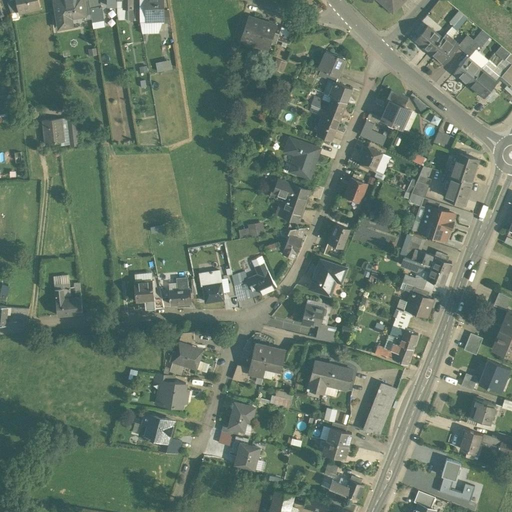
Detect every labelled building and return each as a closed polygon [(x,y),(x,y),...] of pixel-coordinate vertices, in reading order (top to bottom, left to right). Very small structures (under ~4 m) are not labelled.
[(16,0),(7,0),(12,11),(19,10),(16,0)] [(39,0),(16,0),(19,10),(40,5),(39,0)] [(84,12),(85,18),(92,17),(89,0),(54,0),(56,6),(58,16),(57,16),(59,26),(70,24),(69,16),(77,15),(76,13),(84,12)] [(101,4),(100,0),(89,0),(92,17),(94,27),(105,25),(102,4),(101,4)] [(140,18),(139,0),(133,0),(133,6),(128,6),(128,18),(140,18)] [(160,0),(145,0),(146,20),(163,19),(163,9),(161,9),(160,0)] [(377,0),(393,14),(405,0),(377,0)] [(449,21),(453,24),(462,13),(458,9),(449,21)] [(453,24),(451,26),(456,30),(467,17),(462,13),(453,24)] [(276,24),(249,15),(241,40),(267,49),(269,42),(273,31),(276,24)] [(441,38),(427,25),(415,39),(430,51),(441,38)] [(294,30),(281,26),(279,33),(277,39),(289,44),(294,30)] [(481,29),(473,39),(480,44),(479,46),(481,47),(490,36),(481,29)] [(273,31),(269,42),(275,44),(277,39),(279,33),(273,31)] [(457,48),(462,52),(473,39),(467,34),(456,47),(457,48)] [(441,38),(430,51),(444,63),(457,48),(456,47),(443,36),(441,38)] [(462,52),(467,56),(468,57),(475,49),(476,49),(479,46),(480,44),(473,39),(462,52)] [(172,42),(164,43),(165,52),(163,53),(164,64),(175,62),(172,42)] [(510,53),(501,45),(495,52),(502,59),(504,60),(505,59),(510,53)] [(475,49),(468,57),(481,68),(488,60),(476,49),(475,49)] [(336,56),(325,51),(318,68),(321,69),(338,77),(341,68),(338,67),(342,57),(337,55),(336,56)] [(277,55),(272,66),(282,71),(287,60),(277,55)] [(468,57),(467,56),(454,71),(468,84),(481,68),(468,57)] [(481,68),(468,84),(483,97),(497,80),(501,75),(511,64),(505,59),(504,60),(502,59),(495,67),(488,60),(481,68)] [(511,64),(501,75),(509,83),(507,85),(511,90),(511,89),(511,64)] [(338,77),(321,69),(318,75),(334,82),(336,83),(338,77)] [(336,83),(334,82),(329,96),(331,97),(346,103),(352,90),(336,83)] [(387,104),(379,120),(402,130),(403,129),(411,111),(412,110),(404,106),(408,98),(391,90),(385,103),(387,104)] [(311,105),(325,111),(331,97),(329,96),(318,91),(316,97),(314,97),(311,105)] [(346,103),(331,97),(325,111),(340,117),(346,103)] [(323,116),(325,111),(311,105),(309,111),(317,114),(323,116)] [(340,117),(325,111),(323,116),(316,133),(319,134),(331,139),(340,117)] [(411,111),(403,129),(408,131),(417,113),(411,111)] [(75,115),(68,116),(71,143),(78,142),(75,115)] [(68,116),(62,117),(64,139),(65,144),(71,143),(68,116)] [(62,117),(43,119),(45,141),(64,139),(62,117)] [(359,136),(382,147),(386,137),(371,131),(373,127),(365,123),(359,136)] [(455,138),(438,131),(433,143),(450,150),(455,138)] [(331,139),(319,134),(316,140),(328,146),(331,139)] [(319,149),(310,146),(311,145),(289,137),(285,148),(294,152),(288,170),(309,178),(319,149)] [(367,146),(359,165),(375,172),(383,153),(367,146)] [(478,159),(458,152),(450,174),(452,174),(471,181),(478,159)] [(412,160),(423,165),(426,158),(415,153),(412,160)] [(369,177),(355,171),(352,179),(366,184),(369,177)] [(419,174),(417,180),(429,184),(431,178),(419,174)] [(471,181),(452,174),(444,196),(464,203),(471,181)] [(352,179),(345,196),(345,197),(346,200),(349,201),(352,200),(353,199),(360,202),(366,184),(352,179)] [(308,190),(278,180),(274,190),(288,195),(282,212),(298,218),(306,196),(308,190)] [(423,196),(424,197),(429,184),(417,180),(411,192),(423,196)] [(322,188),(310,184),(308,190),(306,196),(318,200),(322,188)] [(424,197),(423,196),(420,205),(427,207),(428,204),(438,208),(440,202),(424,197)] [(438,208),(428,204),(427,207),(422,222),(424,223),(422,232),(446,240),(449,229),(450,229),(453,221),(452,220),(454,213),(438,208)] [(366,227),(362,238),(386,247),(394,227),(361,215),(358,224),(366,227)] [(248,223),(250,235),(265,233),(263,220),(248,223)] [(349,229),(336,224),(332,235),(331,234),(328,243),(342,248),(349,229)] [(291,229),(289,234),(302,239),(306,228),(291,229)] [(399,254),(404,256),(421,262),(425,252),(420,250),(424,239),(406,233),(399,254)] [(302,239),(289,234),(284,247),(282,253),(294,258),(296,252),(297,253),(302,239)] [(264,245),(266,252),(278,248),(277,245),(279,244),(277,241),(264,245)] [(342,248),(328,243),(324,255),(339,260),(343,249),(342,248)] [(425,252),(421,262),(447,271),(449,272),(452,262),(445,259),(447,255),(438,252),(436,256),(425,252)] [(421,262),(404,256),(402,261),(401,264),(414,269),(415,264),(426,268),(422,276),(443,284),(448,272),(447,271),(421,262)] [(346,269),(320,260),(310,289),(326,294),(333,276),(343,279),(346,269)] [(258,273),(268,269),(264,262),(254,266),(258,273)] [(203,283),(221,280),(221,279),(219,268),(198,271),(200,283),(203,283)] [(276,287),(268,269),(258,273),(246,278),(252,291),(258,288),(261,294),(276,287)] [(241,271),(232,275),(234,285),(238,303),(248,300),(261,295),(261,294),(258,288),(252,291),(246,278),(245,270),(241,271)] [(188,277),(176,278),(177,290),(170,290),(170,297),(171,305),(179,304),(179,301),(191,300),(190,289),(189,289),(188,277)] [(162,298),(170,297),(170,290),(168,278),(158,280),(162,298)] [(152,279),(134,281),(136,301),(154,299),(152,279)] [(221,280),(203,283),(205,301),(224,299),(223,292),(221,280)] [(0,291),(0,299),(6,300),(9,286),(2,284),(0,291)] [(49,296),(56,295),(55,289),(55,284),(47,285),(49,296)] [(429,291),(414,285),(412,292),(427,297),(429,291)] [(56,300),(64,299),(63,288),(55,289),(56,295),(56,300)] [(427,297),(412,292),(406,309),(426,316),(433,299),(427,297)] [(510,298),(499,293),(494,305),(505,309),(510,298)] [(64,299),(56,300),(58,316),(82,314),(81,297),(75,298),(71,298),(64,299)] [(0,325),(6,325),(8,307),(0,304),(0,325)] [(324,309),(306,305),(301,324),(311,327),(311,324),(320,325),(321,326),(321,325),(324,309)] [(9,318),(26,320),(29,310),(11,307),(9,318)] [(411,315),(399,310),(396,318),(408,322),(411,315)] [(511,311),(508,310),(500,329),(511,334),(511,311)] [(392,325),(405,330),(408,322),(396,318),(392,325)] [(321,326),(320,325),(318,331),(331,334),(333,328),(321,325),(321,326)] [(395,337),(393,342),(400,345),(405,330),(392,325),(389,335),(395,337)] [(413,329),(408,328),(407,330),(405,330),(400,345),(413,349),(418,334),(412,332),(413,329)] [(511,334),(500,329),(497,335),(495,339),(496,339),(492,348),(511,355),(511,334)] [(331,334),(318,331),(316,339),(329,342),(331,334)] [(482,337),(470,332),(463,349),(476,354),(482,337)] [(181,334),(179,342),(192,346),(193,341),(192,333),(181,334)] [(192,346),(179,342),(172,361),(196,369),(202,350),(192,346)] [(393,342),(390,350),(392,351),(393,350),(397,351),(400,345),(393,342)] [(274,349),(255,344),(252,361),(250,371),(249,375),(263,378),(263,377),(260,376),(262,368),(280,372),(285,351),(284,351),(283,352),(274,350),(274,349)] [(400,345),(397,351),(393,350),(392,351),(390,359),(407,364),(413,349),(400,345)] [(380,356),(390,359),(392,351),(390,350),(386,349),(383,347),(380,356)] [(488,360),(478,384),(487,388),(488,387),(500,392),(500,391),(497,390),(502,376),(506,378),(510,368),(488,360)] [(328,365),(315,362),(308,390),(323,394),(325,385),(347,390),(352,370),(328,364),(328,365)] [(250,371),(236,368),(232,381),(247,385),(249,375),(250,371)] [(174,375),(157,373),(155,381),(161,382),(161,380),(173,382),(174,375)] [(476,378),(465,374),(459,387),(471,390),(476,378)] [(173,382),(161,380),(161,382),(160,391),(164,397),(163,405),(181,408),(182,402),(185,403),(187,391),(185,391),(186,384),(173,382)] [(380,382),(362,430),(380,434),(398,389),(380,382)] [(490,424),(496,404),(474,397),(468,416),(468,417),(481,421),(490,424)] [(290,402),(274,398),(272,407),(288,411),(290,402)] [(511,402),(504,400),(502,407),(511,409),(511,402)] [(255,408),(235,403),(229,428),(239,431),(244,432),(247,417),(252,419),(255,408)] [(328,406),(326,417),(336,420),(338,409),(328,406)] [(164,419),(154,416),(154,417),(145,414),(142,424),(144,426),(141,435),(158,439),(158,440),(159,439),(169,441),(169,439),(174,421),(165,418),(164,419)] [(468,417),(468,416),(461,414),(458,421),(479,427),(481,421),(468,417)] [(336,423),(335,429),(345,432),(346,426),(336,423)] [(239,431),(229,428),(223,426),(221,433),(237,437),(239,431)] [(335,429),(331,428),(329,435),(332,435),(330,441),(347,446),(351,433),(345,432),(335,429)] [(481,434),(466,429),(460,449),(475,453),(481,434)] [(492,431),(491,436),(501,440),(503,440),(505,435),(492,431)] [(491,436),(483,434),(481,441),(499,447),(501,440),(491,436)] [(180,442),(169,439),(169,441),(159,439),(158,440),(158,439),(156,445),(161,446),(159,452),(177,455),(180,442)] [(511,443),(503,440),(501,440),(499,447),(497,452),(509,456),(511,445),(511,443)] [(347,446),(330,441),(328,447),(326,446),(324,453),(344,458),(347,446)] [(260,449),(240,444),(234,465),(254,470),(260,449)] [(290,444),(289,450),(299,453),(300,447),(290,444)] [(461,462),(446,458),(441,475),(444,476),(453,479),(455,480),(457,474),(459,475),(461,468),(459,468),(461,462)] [(338,466),(328,463),(326,469),(336,472),(338,466)] [(336,472),(326,469),(324,474),(334,477),(336,472)] [(453,479),(444,476),(439,491),(470,500),(475,486),(465,483),(462,492),(450,488),(453,479)] [(324,477),(321,485),(328,488),(329,487),(332,480),(324,477)] [(346,486),(332,480),(329,487),(358,499),(364,484),(349,478),(346,486)] [(419,503),(431,508),(435,497),(418,490),(414,501),(419,503)] [(290,511),(295,495),(277,491),(270,511),(290,511)] [(333,511),(336,505),(305,498),(303,506),(328,511),(333,511)] [(344,502),(342,507),(353,511),(356,505),(344,502)] [(431,508),(419,503),(415,511),(433,511),(435,509),(431,508)]
